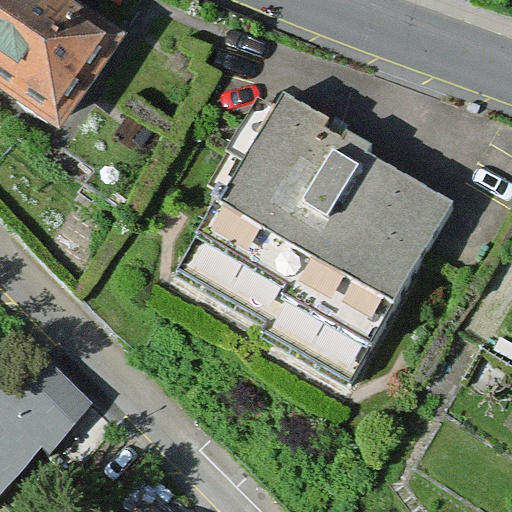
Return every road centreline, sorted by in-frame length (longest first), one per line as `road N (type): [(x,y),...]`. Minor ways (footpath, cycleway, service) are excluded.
road 1 (residential): [(0,258),(249,511)]
road 2 (residential): [(306,0),(511,76)]
